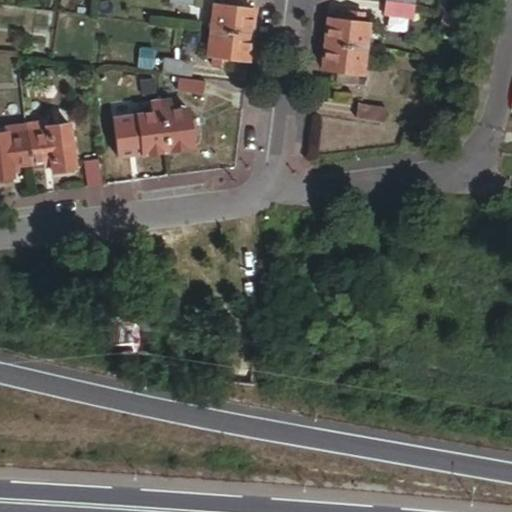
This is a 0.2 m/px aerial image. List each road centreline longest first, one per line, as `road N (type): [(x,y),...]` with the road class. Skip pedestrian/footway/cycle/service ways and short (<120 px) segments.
road 1 (tertiary): [(511,474),(191,417),(0,372)]
road 2 (residential): [(273,199),(0,234)]
road 3 (residential): [(297,0),(273,199)]
road 4 (unclassified): [(273,199),(457,175)]
